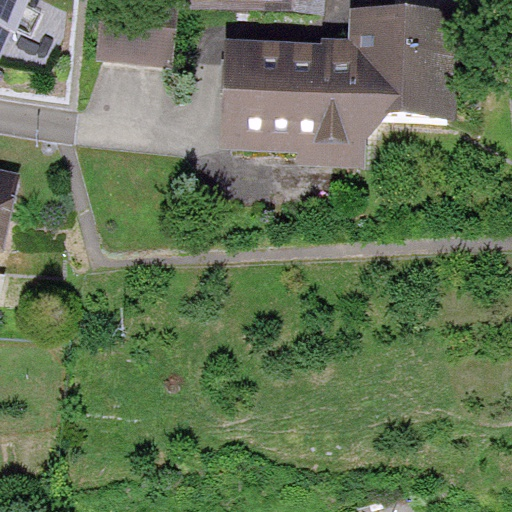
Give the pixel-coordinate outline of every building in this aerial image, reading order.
[(23,0),(0,0),(0,35),(5,37),(23,0)] [(173,0),(106,0),(102,56),(168,63),(173,0)] [(319,0),(182,0),(182,5),(319,14),(319,0)] [(451,118),(453,20),(355,18),(355,46),(327,46),(327,53),(233,51),(231,148),(302,150),(301,167),(361,168),(361,143),(390,116),(451,118)] [(0,247),(14,174),(0,171),(0,247)]
